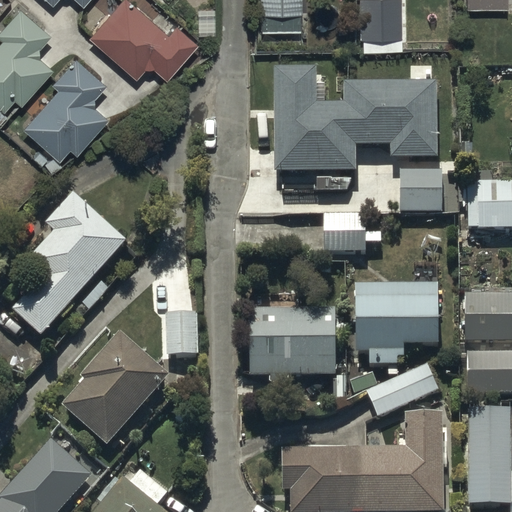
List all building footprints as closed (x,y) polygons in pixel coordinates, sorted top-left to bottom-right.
[(124,0),(91,38),(138,79),(147,69),(155,69),(168,80),(199,45),(177,26),(170,35),(130,0),(124,0)] [(301,0),(260,0),(261,22),(302,22),(301,0)] [(358,0),(358,41),(400,41),(400,0),(358,0)] [(508,0),(467,0),(468,10),(508,10),(508,0)] [(55,34),(21,5),(0,29),(0,39),(2,41),(0,42),(0,107),(6,113),(16,101),(22,107),(54,70),(41,58),(40,51),(55,34)] [(109,86),(77,57),(53,84),(59,90),(25,129),(61,160),(71,148),(78,154),(110,119),(97,108),(96,101),(109,86)] [(354,185),(354,160),(387,160),(388,172),(434,172),(433,97),(344,98),(344,115),(316,115),(316,82),(273,82),(274,186),(354,185)] [(399,227),(437,226),(437,183),(398,184),(399,227)] [(464,241),(511,240),(511,195),(463,196),(464,241)] [(130,249),(76,200),(49,231),(57,239),(29,270),(46,285),(16,318),(45,343),(130,249)] [(323,266),(364,266),(364,229),(322,229),(323,266)] [(434,297),(353,298),(354,366),(367,365),(367,379),(402,378),(401,365),(435,365),(434,297)] [(462,355),(511,355),(511,305),(461,306),(462,355)] [(290,389),(334,388),(333,319),(249,320),(250,389),(270,389),(270,396),(290,396),(290,389)] [(200,327),(169,328),(171,369),(202,368),(200,327)] [(110,452),(172,382),(123,338),(83,383),(88,387),(65,412),(110,452)] [(511,404),(510,363),(463,364),(464,405),(511,404)] [(366,405),(377,429),(434,403),(423,379),(366,405)] [(511,511),(511,483),(507,483),(506,412),(465,412),(465,511),(511,511)] [(292,511),(439,511),(438,424),(403,425),(403,459),(282,460),(283,502),(293,502),(292,511)] [(66,511),(94,482),(52,445),(0,502),(0,506),(1,508),(0,508),(0,511),(66,511)] [(160,511),(126,485),(103,511),(160,511)]
